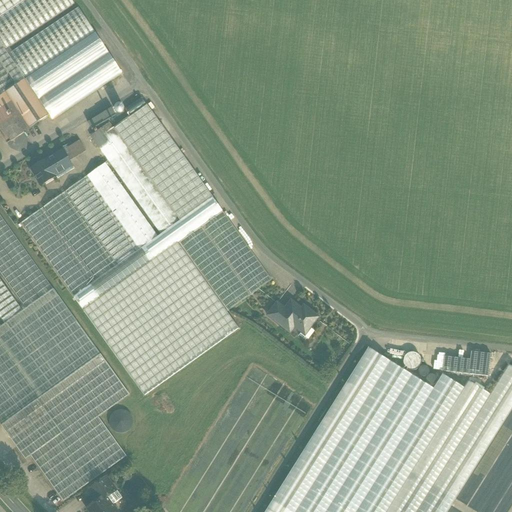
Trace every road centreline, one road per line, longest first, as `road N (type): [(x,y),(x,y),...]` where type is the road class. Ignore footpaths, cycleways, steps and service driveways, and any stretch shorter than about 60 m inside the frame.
road 1 (track): [(511,353),(369,332),(270,254),(142,82)]
road 2 (track): [(369,332),(254,511)]
road 3 (track): [(142,82),(0,169)]
